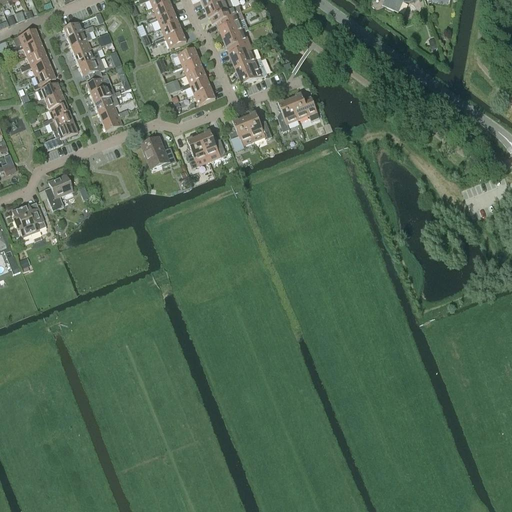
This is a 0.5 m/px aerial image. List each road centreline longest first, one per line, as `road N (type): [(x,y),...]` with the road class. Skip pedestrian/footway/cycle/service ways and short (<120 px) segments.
road 1 (residential): [(0,202),(25,194),(40,171),(235,107)]
road 2 (tertiary): [(511,145),(317,0)]
road 3 (track): [(468,206),(445,195),(387,137),(337,148)]
